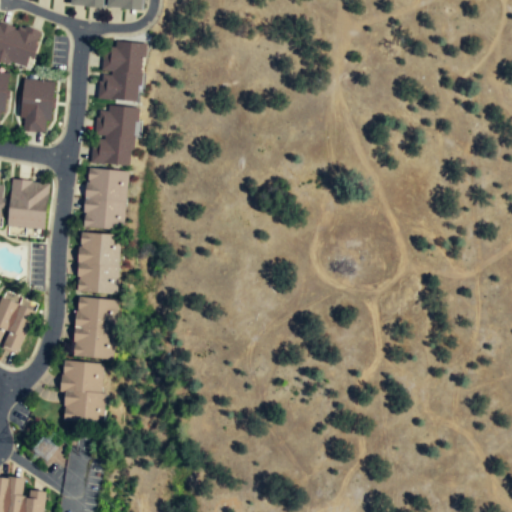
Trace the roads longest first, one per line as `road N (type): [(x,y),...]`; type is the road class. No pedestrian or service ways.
road 1 (residential): [(83,25),(50,329),(38,361),(0,403)]
road 2 (residential): [(152,0),(138,23),(118,27),(83,25),(5,0)]
